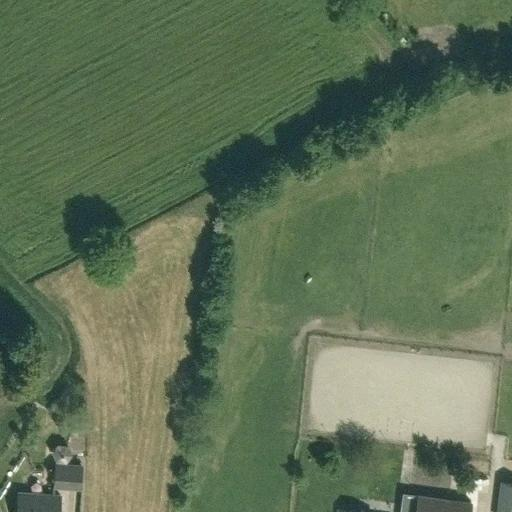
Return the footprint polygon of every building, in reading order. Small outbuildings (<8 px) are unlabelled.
[(67,461),(72,453),(68,442),(57,441),(50,450),(55,460),(52,487),(81,488),(83,463),(67,461)] [(415,469),(413,481),(449,485),(450,473),(415,469)] [(511,511),(511,481),(501,480),(497,511),(511,511)] [(58,511),(60,495),(18,492),(16,511),(58,511)] [(469,511),(471,501),(417,494),(414,511),(469,511)]
